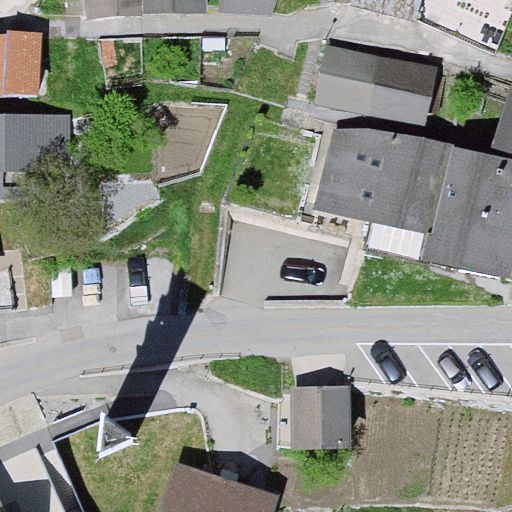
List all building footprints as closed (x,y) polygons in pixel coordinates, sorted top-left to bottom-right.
[(138,11),(136,0),(80,0),(82,15),(138,11)] [(193,0),(136,0),(138,11),(194,6),(193,0)] [(417,0),(341,0),(338,10),(407,32),(417,0)] [(34,45),(0,45),(0,108),(34,108),(34,45)] [(432,72),(327,52),(314,120),(419,140),(432,72)] [(511,95),(507,94),(490,158),(511,164),(511,95)] [(63,129),(0,131),(0,179),(65,177),(63,129)] [(448,158),(333,134),(316,219),(431,242),(448,158)] [(511,253),(511,170),(448,158),(431,242),(425,269),(505,287),(511,253)] [(292,383),(294,450),(354,448),(352,382),(292,383)] [(132,443),(99,422),(97,459),(132,443)] [(0,511),(52,511),(33,464),(0,476),(0,511)] [(261,511),(263,509),(175,481),(165,511),(261,511)]
